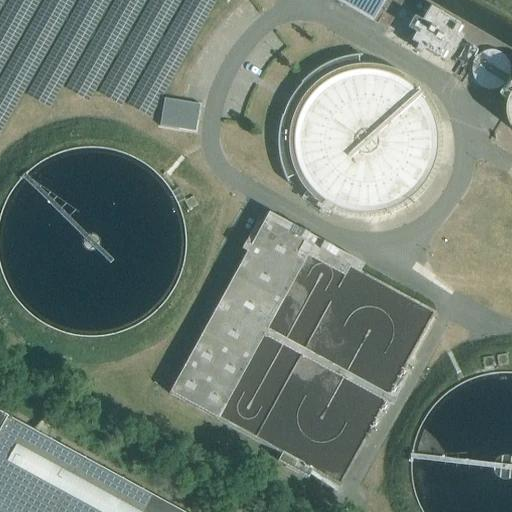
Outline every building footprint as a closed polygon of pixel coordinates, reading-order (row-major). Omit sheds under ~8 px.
[(337,0),(373,21),(384,0),(337,0)] [(459,26),(429,9),(409,43),(416,47),(414,51),(421,55),(423,50),(439,59),(459,26)] [(507,84),(510,74),(507,64),(500,57),(490,54),(480,57),(472,64),(470,74),(472,84),(479,91),(489,94),(499,91),(507,84)] [(379,73),(359,72),(357,57),(346,59),(336,62),(326,66),(315,72),(302,83),(293,95),(285,109),(279,128),(277,145),(280,162),(285,180),(299,174),(306,185),(313,194),(323,202),(319,211),(328,217),(333,208),(348,214),(367,215),(382,213),(395,208),(408,200),(419,189),(428,177),(433,165),(436,147),(435,130),(429,112),(420,98),(410,88),(396,79),(379,73)] [(164,99),(160,126),(194,132),(199,105),(164,99)] [(246,255),(168,395),(217,422),(306,260),(343,280),(349,269),(358,274),(362,267),(267,215),(250,248),(244,245),(240,252),(246,255)] [(177,511),(19,425),(6,418),(0,429),(0,511),(177,511)]
